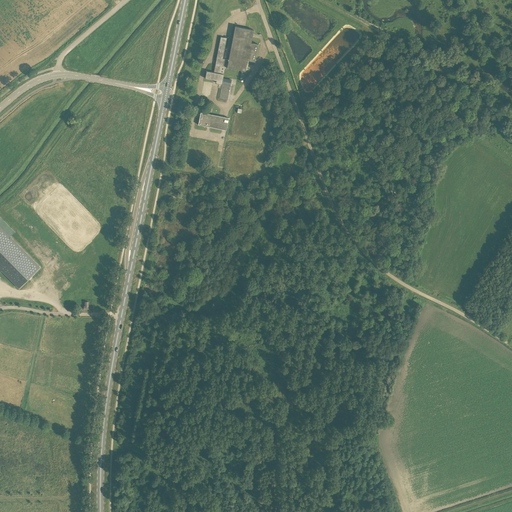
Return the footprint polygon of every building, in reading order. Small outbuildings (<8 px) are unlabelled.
[(254,30),(250,30),(235,27),(229,60),(223,59),(227,38),(221,37),(214,72),(207,71),(205,78),(217,81),(216,83),(222,84),(219,99),(227,101),(232,80),(223,78),(225,67),(246,71),(248,60),(255,62),(259,44),(252,43),(254,30)] [(198,125),(206,126),(227,130),(229,118),(201,112),(201,114),(200,119),(198,125)] [(385,204),(386,205),(389,202),(385,198),(378,204),(381,207),(385,204)] [(30,239),(42,229),(19,201),(6,212),(30,239)] [(0,216),(0,225),(10,236),(15,231),(0,216)] [(0,271),(0,272),(18,290),(41,268),(33,260),(10,236),(0,225),(0,271)] [(54,264),(61,253),(59,251),(51,262),(54,264)] [(68,277),(78,268),(71,261),(61,270),(68,277)]
